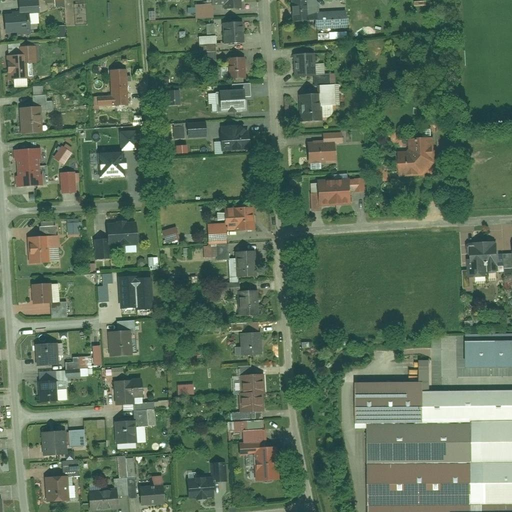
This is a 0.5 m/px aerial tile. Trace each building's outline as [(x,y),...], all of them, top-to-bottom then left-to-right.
[(39,0),(34,0),(21,1),(21,14),(31,14),(40,13),(41,13),(39,0)] [(243,0),(213,0),(214,4),(214,7),(215,7),(226,6),(226,10),(244,9),(243,0)] [(318,0),(292,0),(294,22),(319,21),(319,12),(318,0)] [(214,4),(197,5),(197,20),(215,19),(215,7),(214,7),(214,4)] [(348,11),(319,12),(319,21),(320,30),(350,28),(348,11)] [(40,24),(40,13),(31,14),(32,25),(40,24)] [(21,14),(6,15),(7,35),(32,34),(32,25),(31,14),(21,14)] [(244,22),(224,23),(225,45),(246,44),(244,22)] [(65,38),(64,27),(54,27),(55,39),(65,38)] [(216,53),(215,36),(198,37),(199,54),(216,53)] [(37,47),(21,48),(21,56),(28,55),(29,64),(38,63),(37,47)] [(317,53),(295,55),(297,78),(316,77),(318,77),(318,75),(317,64),(317,53)] [(21,56),(8,56),(10,79),(15,79),(29,78),(30,78),(29,64),(28,55),(21,56)] [(247,58),(228,59),(229,67),(230,78),(230,80),(248,79),(247,58)] [(326,64),(317,64),(318,75),(327,74),(326,64)] [(104,68),(95,66),(94,72),(102,75),(104,68)] [(113,97),(113,106),(131,105),(128,70),(111,71),(113,97)] [(318,77),(316,77),(316,86),(321,86),(337,85),(336,74),(327,74),(318,75),(318,77)] [(29,78),(15,79),(16,88),(29,87),(29,78)] [(321,86),(322,94),(323,106),(334,105),(342,105),(341,84),(337,85),(321,86)] [(44,87),(34,87),(35,96),(45,95),(44,87)] [(251,90),(214,92),(215,114),(252,112),(251,90)] [(322,94),(301,95),(302,123),(324,122),(324,118),(323,106),(322,94)] [(35,96),(34,96),(35,108),(43,107),(43,111),(55,110),(54,102),(49,102),(48,95),(45,95),(35,96)] [(113,106),(113,97),(99,97),(100,107),(113,106)] [(335,113),(334,105),(323,106),(324,118),(330,117),(332,116),(334,115),(335,113)] [(35,108),(21,109),(23,134),(45,133),(43,111),(43,107),(35,108)] [(208,122),(189,123),(190,138),(208,137),(208,122)] [(251,125),(223,127),(224,141),(224,154),(252,152),(251,125)] [(185,127),(174,128),(175,139),(186,138),(185,127)] [(140,131),(121,131),(122,151),(126,151),(141,150),(140,131)] [(324,133),(325,142),(337,142),(337,144),(344,144),(343,133),(324,133)] [(409,150),(400,151),(401,176),(423,176),(437,162),(436,136),(411,138),(411,149),(409,150)] [(224,141),(216,142),(216,154),(224,154),(224,141)] [(325,142),(309,143),(310,164),(312,164),(323,163),(338,162),(337,144),(337,142),(325,142)] [(66,147),(63,146),(55,157),(66,165),(74,153),(72,152),(74,148),(68,144),(66,147)] [(42,148),(16,149),(18,187),(45,185),(42,148)] [(122,151),(100,152),(102,179),(127,177),(126,151),(122,151)] [(374,183),(388,182),(387,168),(373,169),(374,183)] [(77,172),(62,173),(63,194),(78,193),(78,182),(81,181),(81,173),(77,173),(77,172)] [(367,178),(320,180),(321,206),(355,204),(354,192),(367,191),(367,178)] [(228,230),(258,230),(256,206),(227,207),(227,212),(228,220),(228,223),(228,230)] [(227,212),(218,212),(219,220),(228,220),(227,212)] [(138,221),(109,222),(110,238),(110,245),(111,245),(127,244),(138,244),(140,243),(138,221)] [(80,222),(69,223),(70,234),(80,233),(80,222)] [(228,230),(228,223),(209,224),(210,244),(229,243),(228,230)] [(57,226),(41,227),(41,236),(50,236),(58,235),(57,226)] [(165,245),(179,241),(175,228),(161,231),(165,245)] [(58,235),(50,236),(50,248),(61,247),(59,235),(58,235)] [(41,236),(29,236),(31,263),(51,262),(50,248),(50,236),(41,236)] [(110,238),(95,239),(96,260),(112,259),(111,245),(110,245),(110,238)] [(500,241),(469,243),(470,276),(491,276),(491,272),(501,271),(500,241)] [(138,244),(127,244),(127,253),(138,252),(138,244)] [(61,261),(61,247),(50,248),(51,262),(61,261)] [(258,250),(237,251),(237,258),(238,276),(240,276),(259,275),(258,250)] [(148,259),(148,270),(158,270),(157,258),(148,259)] [(237,258),(230,258),(232,282),(240,282),(240,276),(238,276),(237,258)] [(108,303),(107,285),(112,285),(112,274),(100,275),(101,287),(96,287),(97,303),(108,303)] [(118,279),(119,310),(135,310),(134,278),(118,279)] [(136,279),(137,310),(153,310),(152,279),(136,279)] [(53,283),(33,284),(35,303),(52,303),(54,302),(53,284),(53,283)] [(60,283),(53,284),(54,302),(61,302),(60,283)] [(260,290),(239,290),(240,315),(261,314),(260,290)] [(68,302),(61,302),(54,302),(52,303),(53,318),(69,317),(68,302)] [(118,321),(119,330),(133,330),(133,333),(137,332),(137,320),(118,321)] [(119,330),(110,331),(112,356),(135,354),(133,333),(133,330),(119,330)] [(263,332),(242,333),(242,347),(243,355),(265,354),(263,332)] [(511,339),(469,340),(470,366),(511,365),(511,339)] [(59,343),(37,344),(38,366),(61,365),(59,343)] [(102,345),(94,346),(95,365),(104,365),(102,345)] [(75,362),(67,363),(67,370),(68,370),(82,369),(81,357),(75,357),(75,362)] [(252,365),(240,366),(240,375),(242,375),(253,375),(252,365)] [(421,391),(431,391),(431,367),(415,367),(416,382),(421,382),(421,391)] [(57,371),(57,379),(58,381),(69,380),(68,370),(67,370),(57,371)] [(253,375),(242,375),(242,393),(241,393),(241,412),(257,411),(266,411),(265,393),(267,392),(266,374),(253,375)] [(144,378),(116,380),(118,404),(137,403),(136,397),(146,397),(144,378)] [(57,379),(40,380),(41,401),(59,400),(58,389),(58,381),(57,379)] [(416,382),(357,382),(357,428),(369,429),(369,511),(511,511),(511,390),(431,391),(421,391),(421,382),(416,382)] [(194,395),(193,385),(177,386),(177,396),(194,395)] [(69,388),(58,389),(59,400),(70,400),(69,388)] [(135,410),(136,420),(137,420),(138,426),(157,425),(156,409),(135,410)] [(241,412),(233,412),(233,421),(257,420),(257,411),(241,412)] [(136,420),(116,421),(117,444),(139,442),(138,426),(137,420),(136,420)] [(86,429),(70,430),(71,447),(87,445),(86,429)] [(68,430),(43,432),(45,455),(69,453),(68,430)] [(261,442),(241,443),(241,454),(257,454),(257,447),(262,447),(261,442)] [(262,447),(257,447),(257,454),(258,480),(283,478),(281,446),(262,447)] [(64,461),(65,476),(70,475),(82,475),(80,460),(64,461)] [(211,476),(212,482),(227,481),(225,462),(210,463),(211,476)] [(65,476),(47,476),(48,501),(72,500),(70,475),(65,476)] [(164,476),(155,476),(155,485),(164,484),(164,476)] [(212,482),(211,476),(186,478),(188,499),(213,496),(212,482)] [(155,485),(141,486),(142,506),(167,504),(165,484),(164,484),(155,485)] [(135,498),(136,486),(127,486),(127,497),(135,498)] [(117,488),(88,490),(89,511),(118,509),(117,488)]
